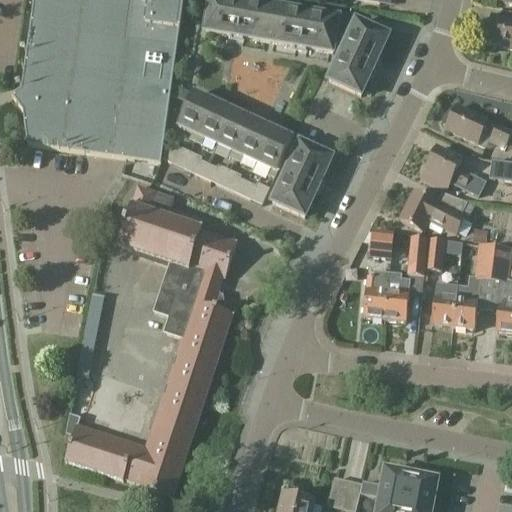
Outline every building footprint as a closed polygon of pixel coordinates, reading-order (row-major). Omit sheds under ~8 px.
[(34,0),(22,89),(21,91),(20,93),(12,99),(23,114),(27,145),(28,147),(29,148),(31,148),(160,166),(183,0),(34,0)] [(211,0),(205,35),(333,57),(339,22),(212,0),(211,0)] [(511,23),(491,19),(485,45),(500,49),(500,50),(511,52),(511,23)] [(361,99),(389,40),(356,25),(329,85),(361,99)] [(198,139),(213,107),(193,98),(178,130),(198,139)] [(213,107),(198,139),(218,148),(233,116),(213,107)] [(449,117),(446,118),(442,125),(444,128),(447,130),(445,133),(477,148),(483,136),(507,147),(511,136),(488,125),(488,124),(456,110),(452,118),(449,117)] [(233,116),(218,148),(238,157),(252,125),(233,116)] [(272,135),(252,125),(238,157),(257,167),(272,135)] [(272,135),(257,167),(277,176),(292,144),(272,135)] [(304,222),(332,162),(300,147),(272,207),(304,222)] [(169,149),(162,162),(171,166),(177,153),(169,149)] [(472,178),(460,172),(463,165),(437,151),(420,183),(447,196),(452,186),(464,192),(472,178)] [(208,167),(200,163),(194,177),(202,181),(208,167)] [(511,166),(492,164),(489,182),(511,185),(511,166)] [(208,167),(202,181),(210,184),(217,171),(208,167)] [(248,186),(240,182),(233,195),(242,199),(248,186)] [(248,186),(242,199),(250,203),(257,189),(248,186)] [(77,429),(75,438),(65,466),(101,478),(101,476),(125,483),(125,485),(174,501),(233,318),(213,312),(223,282),(225,283),(236,246),(202,235),(203,233),(166,221),(173,202),(136,190),(117,250),(170,267),(161,294),(176,299),(164,336),(182,342),(146,452),(77,429)] [(437,206),(436,206),(415,194),(400,223),(422,235),(427,225),(456,240),(465,223),(460,220),(461,219),(436,207),(437,206)] [(474,233),(472,246),(486,247),(487,234),(474,233)] [(383,245),(392,246),(394,238),(369,236),(368,248),(383,249),(383,245)] [(383,245),(383,249),(382,259),(391,260),(392,248),(392,246),(383,245)] [(411,246),(408,281),(412,281),(412,282),(423,284),(425,264),(427,248),(419,247),(411,246)] [(468,290),(457,289),(452,331),(473,334),(477,307),(480,283),(491,284),(495,250),(473,248),(472,256),(477,256),(474,281),(469,280),(468,290)] [(511,252),(495,250),(491,284),(502,285),(499,309),(495,336),(511,338),(511,286),(508,286),(511,255),(511,252)] [(434,265),(425,264),(423,284),(435,286),(436,280),(440,281),(442,264),(434,263),(434,265)] [(367,279),(366,294),(363,321),(384,324),(387,296),(377,295),(379,280),(367,279)] [(398,297),(387,296),(384,324),(405,326),(408,299),(409,299),(411,284),(399,283),(398,297)] [(436,287),(434,301),(430,328),(452,331),(457,289),(436,287)] [(104,300),(92,297),(76,380),(88,382),(104,300)] [(410,341),(411,328),(366,326),(365,339),(410,341)] [(435,334),(434,348),(478,349),(479,335),(435,334)] [(511,354),(511,341),(499,341),(498,354),(511,354)] [(69,418),(66,435),(75,438),(77,429),(80,421),(69,418)] [(342,452),(337,481),(356,485),(361,456),(342,452)] [(381,489),(363,486),(360,498),(379,502),(376,511),(404,511),(412,473),(408,472),(409,470),(407,470),(406,477),(384,473),(381,489)] [(412,473),(404,511),(432,511),(438,483),(417,479),(419,472),(417,472),(417,474),(412,473)] [(355,511),(361,489),(348,486),(334,483),(327,511),(332,511),(355,511)] [(283,499),(280,511),(311,511),(313,506),(283,499)]
